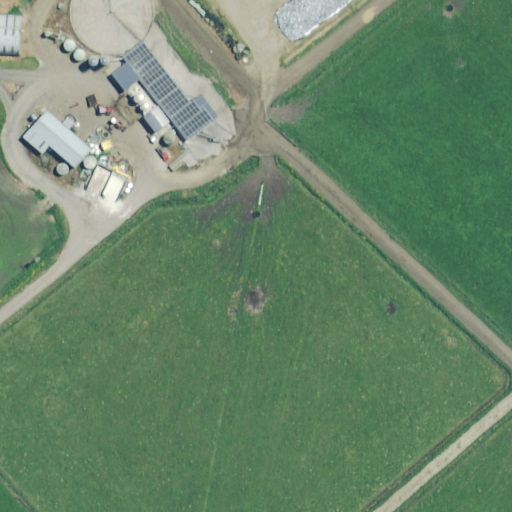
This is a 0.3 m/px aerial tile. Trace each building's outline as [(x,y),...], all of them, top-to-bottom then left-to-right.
[(22,17),(0,15),(0,52),(20,54),(22,17)] [(171,121),(188,142),(219,118),(201,95),(192,102),(143,41),(122,57),(127,64),(112,76),(126,93),(141,81),(160,106),(145,118),(156,133),(171,121)] [(91,150),(47,112),(24,138),(42,154),(50,146),(75,168),(91,150)] [(88,173),(81,165),(73,172),(81,180),(88,173)] [(103,195),(112,174),(98,168),(89,189),(103,195)]
